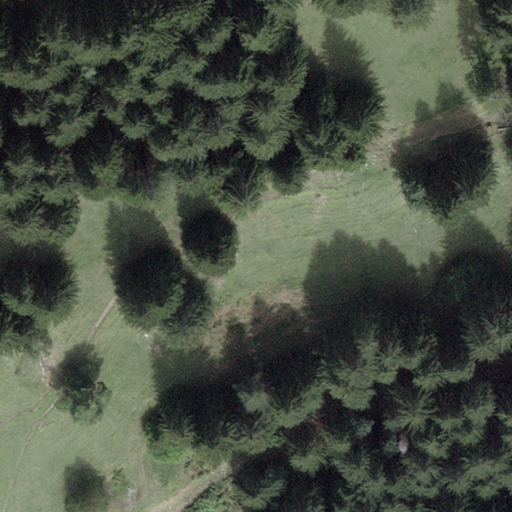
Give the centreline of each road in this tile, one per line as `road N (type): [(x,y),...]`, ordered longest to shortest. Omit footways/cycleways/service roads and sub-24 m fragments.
road 1 (track): [(511,121),(351,156),(30,36),(0,54)]
road 2 (track): [(188,511),(399,392),(511,349)]
